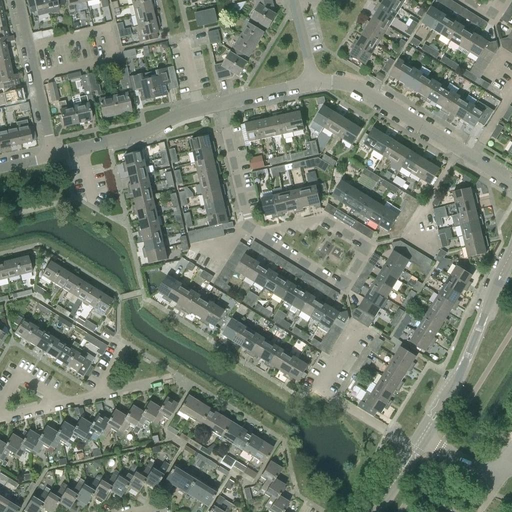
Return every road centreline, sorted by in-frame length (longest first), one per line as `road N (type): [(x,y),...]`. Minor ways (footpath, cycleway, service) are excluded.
road 1 (tertiary): [(374,511),(458,375),(511,256)]
road 2 (residential): [(250,233),(321,217),(369,248),(343,291)]
road 3 (residential): [(52,155),(134,137),(220,103)]
road 4 (residential): [(0,418),(170,377)]
road 5 (residential): [(461,151),(354,87),(311,82)]
road 6 (residential): [(52,155),(16,0)]
road 7 (residential): [(220,103),(250,233)]
